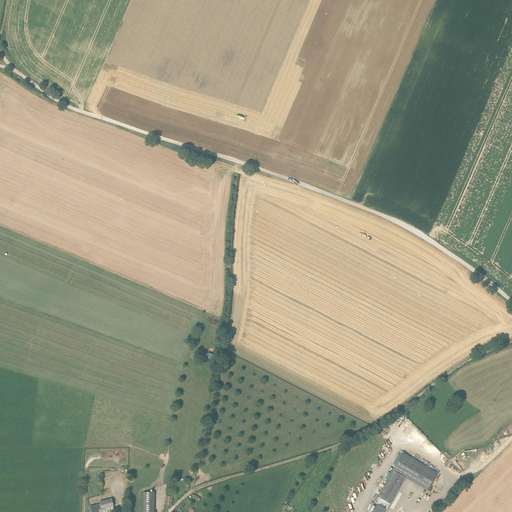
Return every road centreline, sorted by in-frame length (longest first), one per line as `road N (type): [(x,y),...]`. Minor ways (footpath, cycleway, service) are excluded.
road 1 (track): [(0,54),(71,108),(396,222),(511,302)]
road 2 (track): [(174,506),(204,484),(352,439),(468,360),(511,342)]
